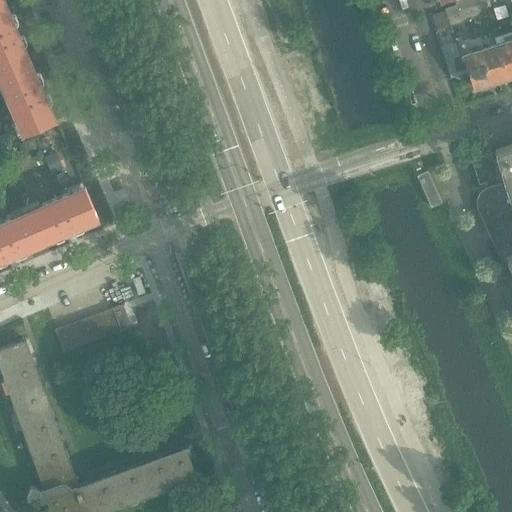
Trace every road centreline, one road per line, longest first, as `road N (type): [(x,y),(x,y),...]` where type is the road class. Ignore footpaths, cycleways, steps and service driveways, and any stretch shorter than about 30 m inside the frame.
road 1 (primary): [(417,511),(340,338),(217,0)]
road 2 (primary): [(171,0),(371,511)]
road 3 (residential): [(255,511),(153,240)]
road 4 (residential): [(153,240),(55,0)]
road 5 (residential): [(0,303),(153,240)]
road 6 (residential): [(435,143),(390,0)]
